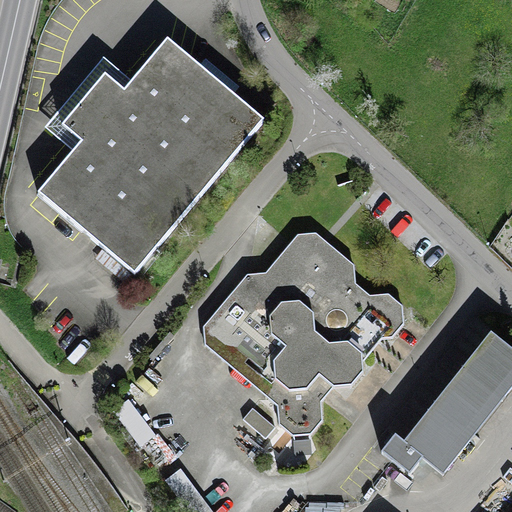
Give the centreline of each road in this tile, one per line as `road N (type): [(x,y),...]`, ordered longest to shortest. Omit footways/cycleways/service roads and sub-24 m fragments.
road 1 (unknown): [(138,332),(28,230),(19,193),(42,111),(98,43),(128,23),(216,0)]
road 2 (residential): [(323,119),(92,386)]
road 3 (residential): [(323,119),(511,302)]
road 4 (residential): [(246,0),(263,42),(323,119)]
road 5 (track): [(145,511),(97,435),(92,386)]
